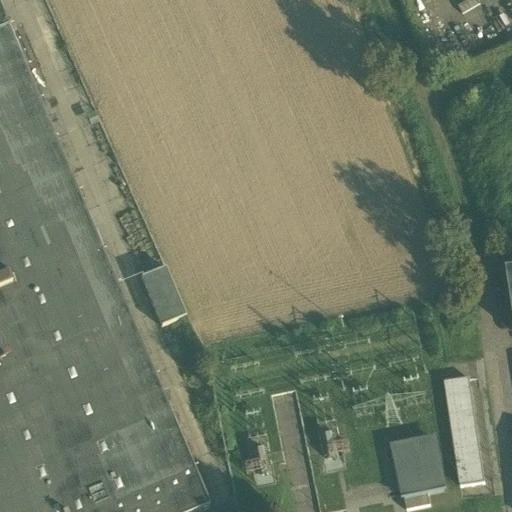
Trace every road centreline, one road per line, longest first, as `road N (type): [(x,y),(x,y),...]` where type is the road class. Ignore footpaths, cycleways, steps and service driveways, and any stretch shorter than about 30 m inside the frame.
road 1 (track): [(380,0),(483,257)]
road 2 (residential): [(511,478),(483,257)]
